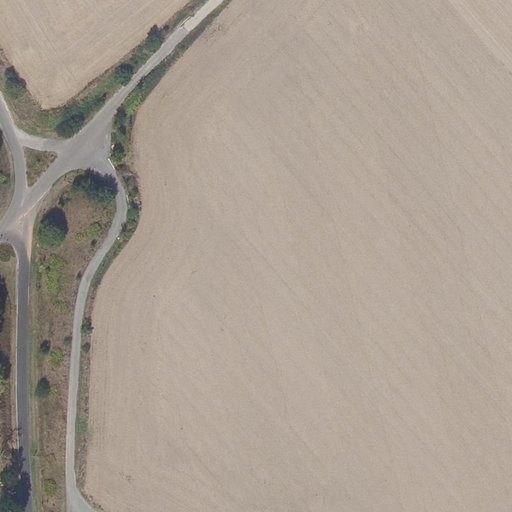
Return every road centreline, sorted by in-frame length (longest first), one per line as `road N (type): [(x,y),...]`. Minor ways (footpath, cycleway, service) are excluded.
road 1 (track): [(74,511),(78,332),(91,272),(120,230),(123,207),(84,143)]
road 2 (unclassified): [(27,511),(25,254)]
road 3 (unclassified): [(84,143),(184,30)]
